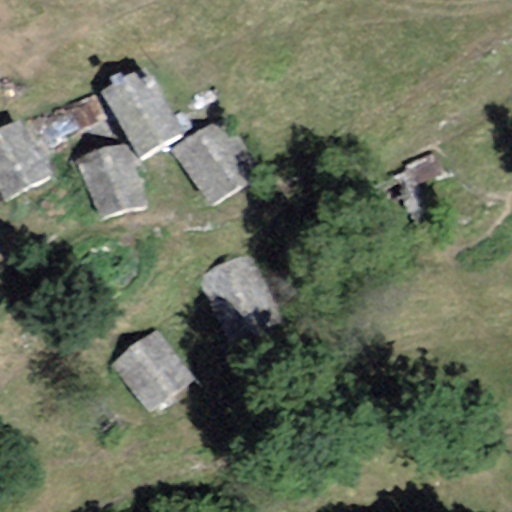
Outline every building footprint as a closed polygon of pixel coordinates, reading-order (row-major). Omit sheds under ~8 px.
[(140,80),(108,94),(130,144),(162,130),(140,80)] [(219,132),(181,153),(209,204),(248,182),(219,132)] [(28,134),(0,145),(0,181),(10,202),(52,182),(28,134)] [(121,139),(74,153),(94,220),(140,206),(121,139)] [(273,317),(252,268),(208,287),(230,336),(273,317)] [(153,335),(111,362),(143,411),(185,384),(153,335)]
